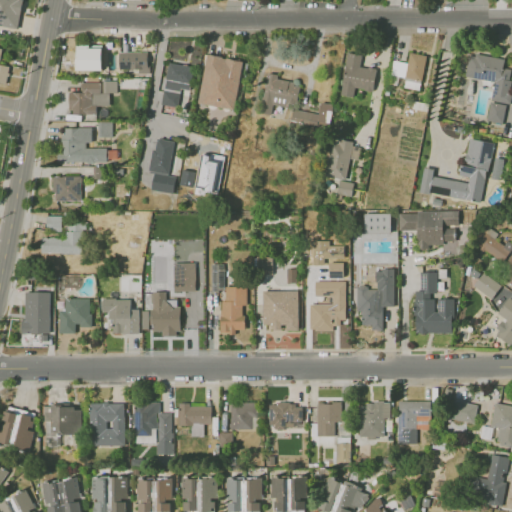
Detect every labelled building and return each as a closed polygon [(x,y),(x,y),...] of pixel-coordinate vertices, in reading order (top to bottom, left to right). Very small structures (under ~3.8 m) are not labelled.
[(0,0),(0,25),(19,28),(22,0),(0,0)] [(102,70),(103,47),(77,46),(76,70),(102,70)] [(0,81),(7,83),(9,66),(0,64),(0,56),(1,48),(0,47),(0,81)] [(149,71),(148,51),(119,52),(119,72),(149,71)] [(353,97),(355,87),(372,91),(377,69),(360,65),(362,55),(348,52),(339,94),(353,97)] [(426,55),(409,52),(408,63),(393,60),(391,75),(405,78),(404,87),(420,90),(426,55)] [(466,77),(494,81),(491,101),(510,103),(511,95),(508,94),(511,69),(503,67),(505,59),(469,53),(466,77)] [(197,103),(234,110),(243,61),(207,54),(197,103)] [(161,104),(177,107),(180,88),(189,90),(193,66),(168,62),(161,104)] [(299,83),(277,81),(277,74),(266,72),(261,113),(271,114),(273,104),(297,107),(299,83)] [(116,81),(82,81),(82,92),(70,92),(69,114),(96,114),(96,105),(109,106),(109,92),(116,92),(116,81)] [(502,124),(506,105),(491,101),(486,120),(502,124)] [(318,114),(293,109),(291,120),(300,122),(299,125),(328,130),(333,104),(320,102),(318,114)] [(91,127),(60,127),(60,163),(107,162),(106,146),(92,146),(91,127)] [(170,173),(173,140),(154,138),(151,171),(170,173)] [(483,202),(487,177),(500,179),(503,159),(492,157),(494,143),(467,138),(461,176),(469,177),(468,182),(433,176),(434,169),(424,167),(420,191),(483,202)] [(349,159),(357,160),(360,145),(332,139),(324,175),(345,180),(349,159)] [(176,177),(154,172),(151,190),(173,194),(176,177)] [(53,176),(54,201),(81,200),(81,175),(53,176)] [(353,182),(339,181),(337,193),(351,195),(353,182)] [(457,253),(456,211),(399,212),(399,230),(417,230),(418,247),(442,246),(442,254),(457,253)] [(391,213),(364,213),(365,233),(391,233),(391,213)] [(62,216),(47,216),(46,231),(61,231),(62,216)] [(41,237),(41,252),(83,254),(83,222),(67,222),(66,238),(41,237)] [(511,279),(510,283),(511,284),(511,252),(508,258),(506,256),(511,248),(488,232),(479,247),(511,268),(511,279)] [(195,291),(195,262),(174,262),(173,291),(195,291)] [(343,263),(329,263),(329,278),(344,277),(343,263)] [(224,264),(212,264),(212,287),(223,288),(224,264)] [(287,288),(287,282),(296,283),(296,267),(274,267),(274,287),(287,288)] [(394,269),(376,269),(376,287),(357,287),(357,312),(361,312),(361,325),(372,325),(372,330),(383,330),(383,306),(394,306),(394,269)] [(453,333),(453,298),(436,298),(436,296),(437,295),(437,272),(420,272),(421,290),(415,290),(415,333),(453,333)] [(501,286),(484,272),(474,285),(491,299),(501,286)] [(346,281),(315,281),(315,296),(332,296),(332,304),(309,304),(309,329),(340,330),(340,319),(345,319),(346,281)] [(220,334),(235,334),(236,329),(244,329),(244,305),(247,305),(247,287),(225,286),(225,300),(221,300),(220,334)] [(263,291),(263,327),(287,327),(287,330),(299,330),(298,290),(263,291)] [(49,333),(50,292),(24,291),(23,333),(49,333)] [(179,302),(166,303),(166,291),(151,292),(152,331),(162,330),(162,336),(180,335),(179,302)] [(91,299),(64,298),(64,311),(60,310),(59,333),(75,333),(76,326),(90,326),(91,299)] [(139,333),(139,308),(131,308),(131,298),(102,299),(102,312),(110,312),(111,334),(139,333)] [(494,334),(511,345),(511,343),(511,300),(507,298),(497,314),(504,318),(494,334)] [(474,423),(477,404),(452,399),(448,418),(474,423)] [(416,444),(416,426),(430,426),(430,400),(397,401),(398,444),(416,444)] [(390,418),(390,402),(360,401),(359,437),(384,438),(384,417),(390,418)] [(124,402),(89,403),(90,446),(125,445),(124,402)] [(172,412),(160,412),(159,402),(134,402),(135,443),(156,442),(156,454),(173,454),(172,412)] [(257,402),(230,402),(230,429),(252,429),(252,417),(257,417),(257,402)] [(341,403),(317,402),(317,436),(335,436),(335,422),(341,422),(341,403)] [(511,405),(495,402),(490,426),(499,428),(496,444),(511,446),(511,405)] [(302,403),(269,404),(269,428),(303,427),(302,403)] [(191,436),(204,436),(204,424),(211,424),(211,404),(179,405),(179,426),(191,425),(191,436)] [(0,427),(0,444),(29,450),(37,412),(4,406),(0,427)] [(81,406),(44,407),(45,438),(53,437),(53,444),(59,444),(58,435),(82,434),(81,406)] [(351,442),(337,442),(337,461),(351,461),(351,442)] [(501,505),(509,457),(490,454),(486,479),(477,478),(475,495),(489,497),(488,502),(501,505)] [(0,483),(8,473),(0,466),(0,483)] [(92,477),(92,511),(127,511),(127,476),(92,477)] [(273,511),(306,511),(306,477),(273,477),(273,511)] [(47,511),(81,511),(78,478),(44,482),(47,511)] [(216,511),(216,478),(182,478),(182,511),(216,511)] [(260,511),(261,478),(226,478),(226,499),(229,499),(229,511),(239,511),(238,511),(260,511)] [(319,509),(332,511),(331,511),(350,511),(356,511),(362,511),(368,489),(326,478),(319,509)] [(171,511),(172,480),(139,479),(138,511),(171,511)]
